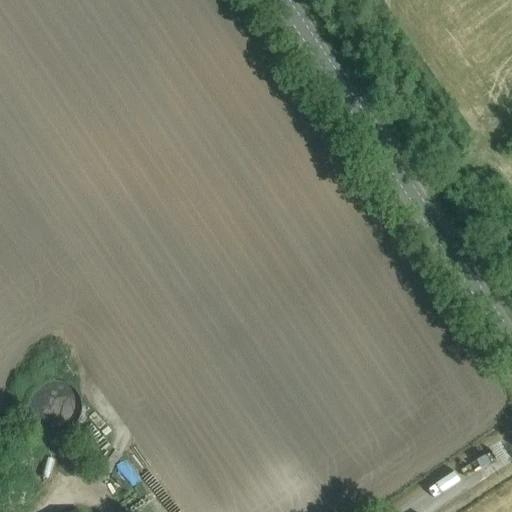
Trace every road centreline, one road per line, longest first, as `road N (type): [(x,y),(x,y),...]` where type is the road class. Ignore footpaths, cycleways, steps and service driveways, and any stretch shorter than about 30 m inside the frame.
road 1 (tertiary): [(511,348),(281,0)]
road 2 (unclassified): [(412,511),(511,444)]
